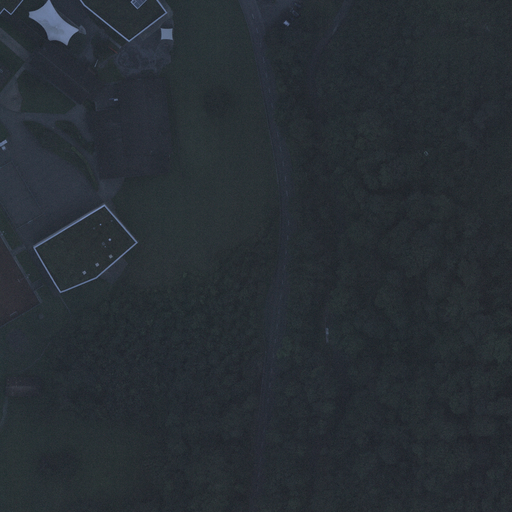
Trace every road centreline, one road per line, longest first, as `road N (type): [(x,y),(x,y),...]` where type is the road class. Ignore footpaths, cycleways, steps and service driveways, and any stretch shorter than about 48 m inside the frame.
road 1 (track): [(350,0),(315,72),(334,131),(334,317),(346,381),(312,464),(316,511)]
road 2 (unclassified): [(265,59),(288,217),(257,511)]
